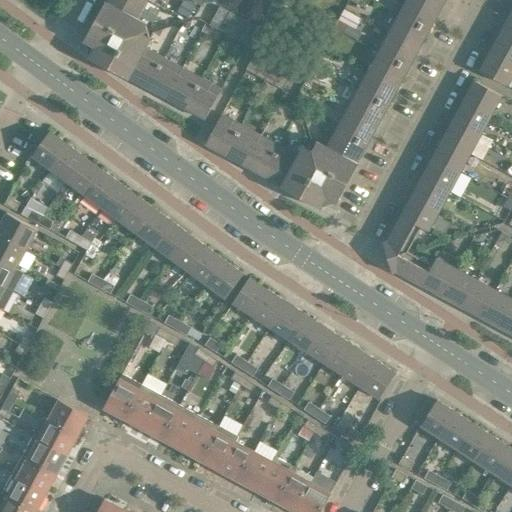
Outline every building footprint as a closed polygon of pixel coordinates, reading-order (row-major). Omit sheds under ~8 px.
[(108,0),(107,2),(106,1),(137,19),(138,18),(147,0),(108,0)] [(185,0),(184,0),(178,11),(189,17),(195,6),(185,0)] [(440,11),(419,0),(406,0),(399,14),(429,30),(440,11)] [(445,0),(419,0),(440,11),(445,0)] [(89,57),(128,78),(145,47),(146,47),(152,37),(150,36),(147,25),(148,23),(138,18),(137,19),(106,1),(105,3),(85,41),(89,43),(92,45),(94,49),(92,53),(89,57)] [(257,25),(220,6),(210,24),(247,44),(257,25)] [(511,12),(511,13),(501,32),(511,37),(511,12)] [(389,33),(419,49),(429,30),(399,14),(389,33)] [(349,23),(339,18),(334,27),(344,32),(349,23)] [(329,37),(339,42),(344,32),(334,27),(329,37)] [(491,51),(511,62),(511,37),(501,32),(491,51)] [(419,49),(389,33),(379,52),(409,68),(419,49)] [(129,79),(130,77),(148,87),(164,57),(146,47),(145,47),(128,78),(129,79)] [(257,50),(247,69),(283,88),(293,70),(257,50)] [(511,62),(491,51),(481,70),(508,85),(511,86),(511,62)] [(368,71),(399,87),(409,68),(379,52),(368,71)] [(328,61),(319,56),(314,65),(323,70),(328,61)] [(167,98),(183,67),(164,57),(148,87),(167,98)] [(309,75),(318,80),(323,70),(314,65),(309,75)] [(186,108),(202,78),(183,67),(167,98),(186,108)] [(399,87),(368,71),(358,90),(388,106),(399,87)] [(206,119),(222,88),(202,78),(186,108),(206,119)] [(502,95),(475,80),(464,100),(492,115),(502,95)] [(348,108),(378,125),(388,106),(358,90),(348,108)] [(492,115),(464,100),(454,119),(481,134),(492,115)] [(378,125),(348,108),(337,127),(368,144),(378,125)] [(222,113),(206,144),(226,155),(242,124),(222,113)] [(481,134),(454,119),(444,138),(471,153),(481,134)] [(242,124),(226,155),(245,165),(261,135),(242,124)] [(357,156),(361,157),(368,144),(337,127),(327,146),(354,161),(357,156)] [(51,130),(32,155),(50,168),(69,143),(51,130)] [(261,135),(245,165),(264,175),(280,145),(261,135)] [(471,153),(444,138),(433,157),(461,172),(471,153)] [(327,146),(318,141),(317,142),(305,146),(304,145),(298,155),(300,155),(285,183),(323,204),(325,200),(330,199),(333,201),(354,161),(327,146)] [(68,181),(86,156),(69,143),(50,168),(68,181)] [(282,185),(281,186),(283,187),(285,183),(300,155),(298,155),(280,145),(264,175),(282,185)] [(85,194),(103,169),(86,156),(68,181),(85,194)] [(461,172),(433,157),(423,176),(450,191),(461,172)] [(103,207),(121,182),(103,169),(85,194),(103,207)] [(450,191),(423,176),(413,195),(440,210),(450,191)] [(120,220),(138,195),(121,182),(103,207),(120,220)] [(495,201),(511,210),(511,208),(511,199),(508,198),(500,193),(495,201)] [(138,233),(156,208),(138,195),(120,220),(138,233)] [(422,226),(429,230),(440,210),(413,195),(402,214),(422,225),(422,226)] [(5,204),(16,210),(20,202),(9,196),(5,204)] [(155,246),(173,221),(156,208),(138,233),(155,246)] [(32,209),(27,216),(39,223),(43,215),(32,209)] [(2,222),(0,221),(0,233),(27,249),(38,229),(7,212),(2,222)] [(408,251),(422,226),(422,225),(402,214),(388,240),(383,242),(388,257),(408,251)] [(50,229),(54,221),(43,215),(39,223),(50,229)] [(172,259),(191,234),(173,221),(155,246),(172,259)] [(86,229),(81,236),(93,242),(96,236),(86,229)] [(70,230),(66,237),(77,243),(81,236),(70,230)] [(502,231),(499,238),(507,242),(511,235),(502,231)] [(0,258),(17,268),(27,249),(0,233),(0,258)] [(190,272),(208,247),(191,234),(172,259),(190,272)] [(89,250),(93,242),(81,236),(77,243),(89,250)] [(207,285),(226,260),(208,247),(190,272),(207,285)] [(433,265),(408,251),(388,257),(393,272),(397,271),(424,285),(435,265),(433,265)] [(437,257),(433,265),(435,265),(424,285),(443,296),(458,268),(437,257)] [(0,282),(14,291),(25,272),(17,268),(0,258),(0,282)] [(73,263),(66,260),(62,268),(69,271),(73,263)] [(225,298),(244,273),(226,260),(207,285),(225,298)] [(58,275),(65,279),(69,271),(62,268),(58,275)] [(462,306),(477,279),(458,268),(443,296),(462,306)] [(92,273),(88,281),(99,287),(104,279),(92,273)] [(250,276),(233,302),(252,315),(269,289),(250,276)] [(111,293),(115,285),(104,279),(99,287),(111,293)] [(481,316),(496,289),(477,279),(462,306),(481,316)] [(0,307),(4,310),(14,291),(0,282),(0,307)] [(269,289),(252,315),(270,327),(287,301),(269,289)] [(511,297),(496,289),(481,316),(500,326),(511,303),(511,297)] [(131,294),(127,302),(138,308),(142,300),(131,294)] [(53,301),(46,298),(41,305),(48,309),(53,301)] [(149,314),(153,306),(142,300),(138,308),(149,314)] [(287,301),(270,327),(288,338),(305,312),(287,301)] [(511,333),(511,303),(500,326),(511,333)] [(37,313),(44,317),(48,309),(41,305),(37,313)] [(305,312),(288,338),(306,350),(323,324),(305,312)] [(170,315),(165,322),(176,329),(181,321),(170,315)] [(188,335),(192,327),(181,321),(176,329),(188,335)] [(323,324),(306,350),(324,362),(341,336),(323,324)] [(160,326),(156,333),(167,339),(171,332),(160,326)] [(177,345),(181,338),(171,332),(167,339),(177,345)] [(32,339),(25,336),(21,343),(28,347),(32,339)] [(341,336),(324,362),(343,374),(360,348),(341,336)] [(206,344),(217,352),(221,344),(210,337),(206,344)] [(16,351),(23,355),(28,347),(21,343),(16,351)] [(199,347),(194,354),(204,360),(209,353),(199,347)] [(360,348),(343,374),(361,386),(378,360),(360,348)] [(214,367),(219,360),(209,353),(204,360),(214,367)] [(237,354),(232,362),(243,368),(247,361),(237,354)] [(380,398),(396,372),(378,360),(361,386),(380,398)] [(253,376),(258,368),(247,361),(243,368),(253,376)] [(235,371),(231,378),(234,380),(241,384),(246,377),(235,371)] [(104,407),(117,414),(114,418),(122,422),(143,384),(123,373),(107,402),(104,407)] [(11,378),(4,374),(0,381),(0,382),(7,386),(11,378)] [(251,391),(256,384),(246,377),(241,384),(251,391)] [(273,378),(268,385),(279,392),(284,385),(273,378)] [(234,380),(229,390),(235,393),(241,384),(234,380)] [(130,426),(132,422),(143,428),(162,394),(143,384),(122,422),(130,426)] [(290,399),(295,392),(284,385),(279,392),(290,399)] [(20,390),(13,386),(8,397),(15,401),(20,390)] [(162,438),(181,404),(162,394),(143,428),(162,438)] [(278,408),(282,401),(272,395),(268,401),(278,408)] [(2,408),(9,411),(15,401),(8,397),(2,408)] [(60,399),(59,401),(49,419),(82,437),(86,429),(82,427),(89,415),(60,399)] [(438,399),(421,425),(440,437),(457,411),(438,399)] [(288,415),(292,408),(282,401),(278,408),(288,415)] [(309,401),(305,409),(315,416),(320,409),(309,401)] [(181,449),(200,415),(181,404),(162,438),(181,449)] [(326,423),(331,415),(320,409),(315,416),(326,423)] [(458,449),(475,423),(457,411),(440,437),(458,449)] [(201,459),(219,425),(200,415),(181,449),(201,459)] [(74,442),(78,445),(82,437),(49,419),(44,417),(34,434),(39,437),(39,438),(68,454),(74,442)] [(220,469),(235,441),(238,435),(237,435),(241,426),(224,417),(219,425),(201,459),(220,469)] [(308,418),(304,425),(314,432),(318,425),(308,418)] [(476,461),(493,435),(475,423),(458,449),(476,461)] [(324,438),(328,431),(318,425),(314,432),(324,438)] [(363,434),(352,427),(348,435),(359,441),(363,434)] [(0,428),(0,441),(3,444),(9,433),(0,428)] [(29,457),(57,473),(68,454),(39,438),(39,437),(34,434),(23,455),(28,458),(29,457)] [(494,473),(511,447),(493,435),(476,461),(494,473)] [(235,441),(220,469),(239,480),(254,451),(235,441)] [(356,447),(345,441),(341,448),(352,454),(356,447)] [(511,484),(511,447),(494,473),(511,484)] [(258,490),(273,461),(254,451),(239,480),(258,490)] [(13,473),(47,492),(57,473),(29,457),(28,458),(23,455),(13,473)] [(411,469),(415,462),(404,455),(399,463),(411,469)] [(261,492),(258,496),(273,504),(275,500),(277,500),(295,466),(276,456),(273,461),(258,490),(261,492)] [(295,510),(314,476),(295,466),(277,500),(295,510)] [(403,482),(408,475),(396,469),(392,476),(403,482)] [(429,470),(425,477),(436,483),(440,476),(429,470)] [(3,492),(37,511),(47,492),(13,473),(3,492)] [(298,511),(320,511),(335,485),(315,474),(314,476),(295,510),(298,511)] [(447,490),(452,482),(440,476),(436,483),(447,490)] [(416,479),(412,487),(424,493),(428,486),(416,479)] [(0,511),(36,511),(37,511),(3,492),(0,490),(0,511)] [(468,490),(463,497),(474,504),(478,497),(468,490)] [(443,494),(439,502),(450,508),(454,500),(443,494)] [(484,511),(489,504),(478,497),(474,504),(484,511)] [(105,499),(97,511),(123,511),(125,509),(105,499)] [(458,511),(462,511),(466,506),(454,500),(450,508),(458,511)]
